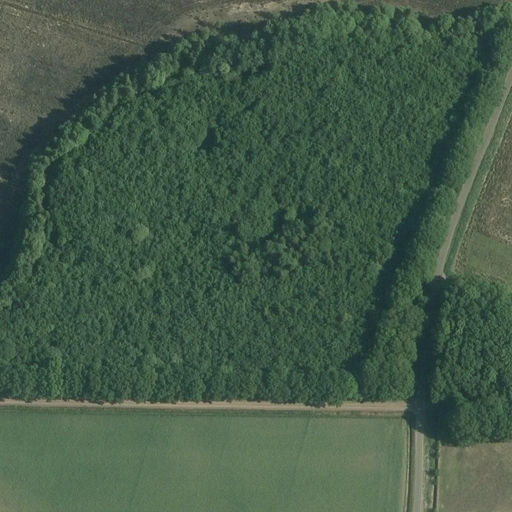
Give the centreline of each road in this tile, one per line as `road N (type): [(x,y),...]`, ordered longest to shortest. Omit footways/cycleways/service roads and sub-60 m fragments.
road 1 (track): [(511,410),(0,401)]
road 2 (unclassified): [(416,511),(422,366),(437,268),(511,75)]
